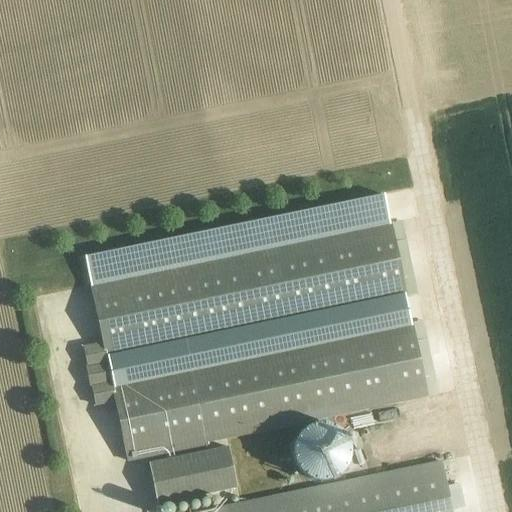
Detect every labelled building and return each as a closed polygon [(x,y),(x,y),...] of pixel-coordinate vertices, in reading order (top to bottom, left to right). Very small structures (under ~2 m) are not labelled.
[(127,463),(209,446),(208,444),(438,394),(423,322),(191,369),(191,366),(112,383),(108,363),(188,347),(187,344),(417,294),(401,222),(171,270),(170,267),(89,284),(102,344),(82,348),(95,407),(114,403),(127,463)] [(351,424),(370,424),(369,413),(350,414),(351,424)] [(293,448),(293,453),(293,459),(295,464),(297,469),(300,473),(304,477),(309,479),(314,481),(319,482),(325,482),(330,481),(335,479),(339,476),(343,472),(346,468),(349,463),(350,458),(350,452),(349,447),(348,442),(345,437),(342,433),(338,430),(333,427),(328,425),(323,425),(318,425),(313,426),(308,428),(304,431),(300,434),(297,438),(294,443),(293,448)] [(158,508),(237,490),(228,448),(148,463),(158,508)] [(398,464),(415,461),(413,452),(396,455),(398,464)] [(452,511),(452,510),(466,507),(462,484),(447,488),(441,461),(195,511),(452,511)]
